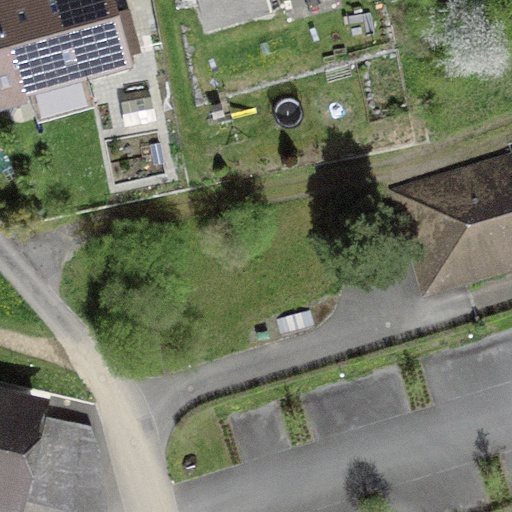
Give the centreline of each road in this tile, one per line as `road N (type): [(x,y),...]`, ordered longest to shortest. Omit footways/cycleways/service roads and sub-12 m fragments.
road 1 (track): [(20,287),(111,227),(426,165),(511,137)]
road 2 (residential): [(149,511),(117,418),(0,260)]
